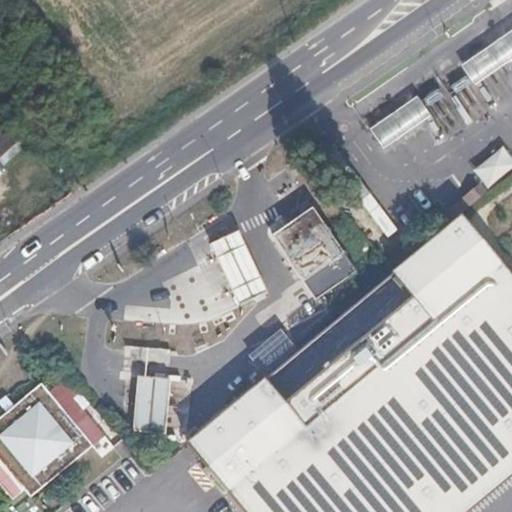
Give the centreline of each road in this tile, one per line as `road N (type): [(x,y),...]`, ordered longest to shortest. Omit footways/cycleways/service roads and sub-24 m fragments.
road 1 (primary): [(0,312),(444,0)]
road 2 (primary): [(379,0),(0,270)]
